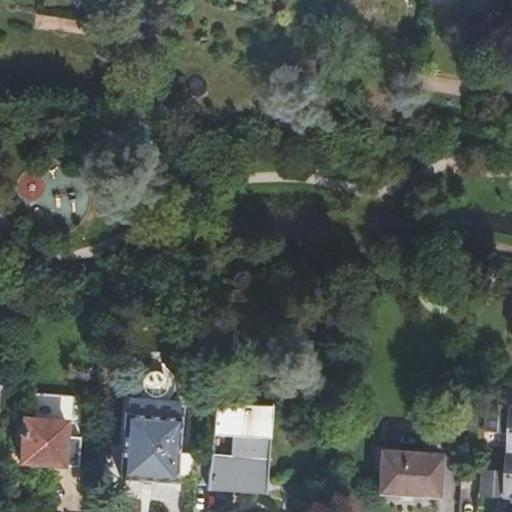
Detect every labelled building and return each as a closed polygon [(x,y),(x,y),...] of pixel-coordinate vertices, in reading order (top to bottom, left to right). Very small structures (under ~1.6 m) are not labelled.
[(22,461),(79,466),(82,436),(66,435),(67,422),(76,422),(77,394),(27,391),(22,461)] [(118,478),(173,484),(176,452),(180,404),(126,399),(118,478)] [(511,493),(511,404),(488,402),(486,424),(505,425),(500,468),(480,466),(477,490),(511,493)] [(195,454),(192,486),(264,492),(272,413),(216,407),(211,456),(195,454)] [(173,484),(192,486),(195,454),(176,452),(173,484)] [(381,452),(378,494),(438,499),(442,456),(381,452)]
